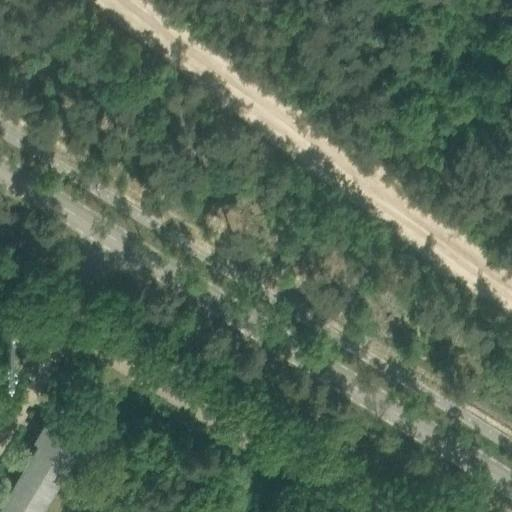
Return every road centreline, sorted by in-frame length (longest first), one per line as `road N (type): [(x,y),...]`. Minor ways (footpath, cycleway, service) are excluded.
road 1 (tertiary): [(511,485),(0,167)]
road 2 (track): [(511,272),(143,0)]
